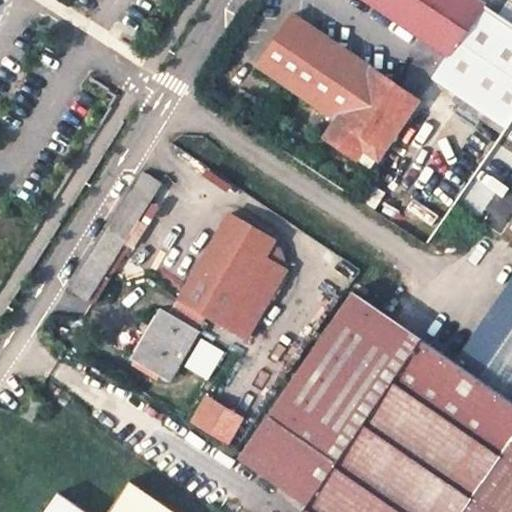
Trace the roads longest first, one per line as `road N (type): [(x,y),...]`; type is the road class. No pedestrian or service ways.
road 1 (residential): [(479,283),(450,283),(413,262),(166,97)]
road 2 (residential): [(166,97),(0,360)]
